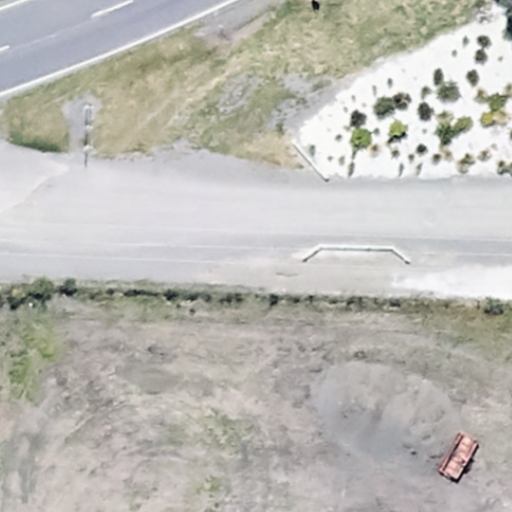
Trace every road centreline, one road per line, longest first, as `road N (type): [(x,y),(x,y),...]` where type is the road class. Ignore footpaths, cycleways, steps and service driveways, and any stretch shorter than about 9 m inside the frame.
road 1 (track): [(0,162),(511,198)]
road 2 (tertiary): [(163,0),(0,53)]
